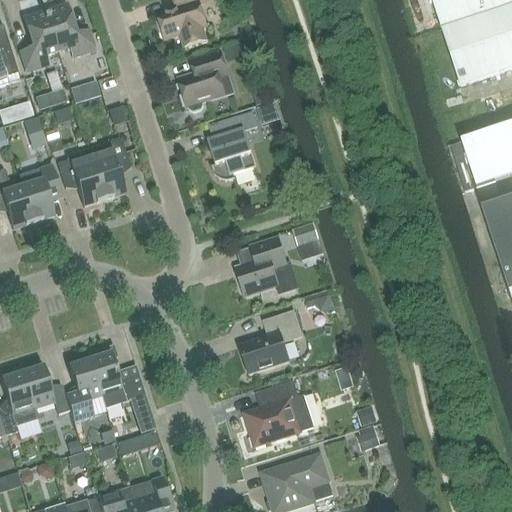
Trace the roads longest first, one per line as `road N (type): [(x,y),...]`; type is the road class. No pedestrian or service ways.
road 1 (residential): [(147,300),(184,251),(107,0)]
road 2 (residential): [(147,300),(186,369),(212,463),(212,511)]
road 3 (residential): [(0,294),(85,272),(147,300)]
